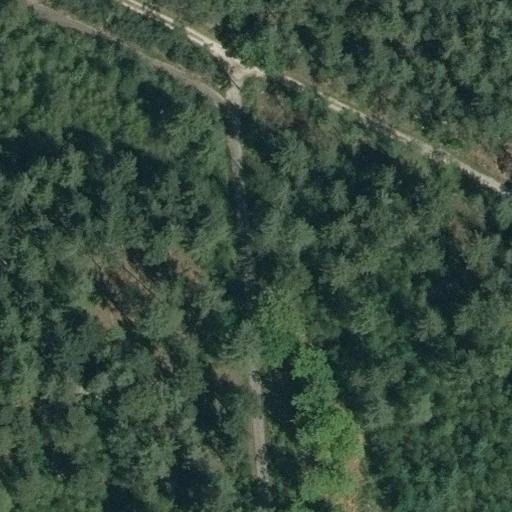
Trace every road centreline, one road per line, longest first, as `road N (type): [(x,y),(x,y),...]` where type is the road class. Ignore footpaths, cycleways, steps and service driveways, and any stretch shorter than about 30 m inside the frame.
road 1 (track): [(123,0),(511,193)]
road 2 (track): [(230,101),(262,511)]
road 3 (track): [(219,511),(157,449),(54,372),(34,344),(0,223)]
road 4 (track): [(16,0),(230,101)]
